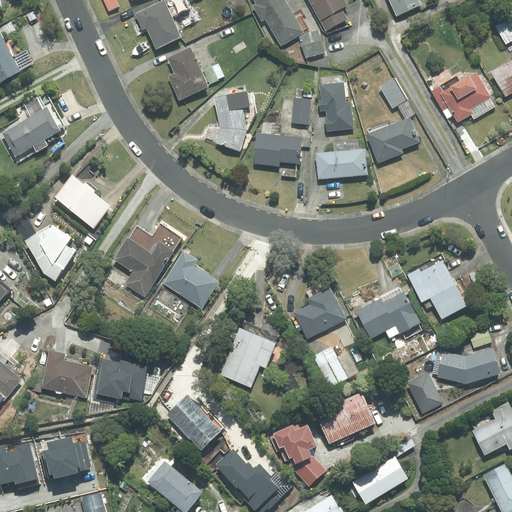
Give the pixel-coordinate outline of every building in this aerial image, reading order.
[(115,0),(103,0),(109,11),(119,6),(115,0)] [(196,22),(186,0),(163,0),(163,1),(135,13),(143,29),(147,27),(157,48),(180,37),(177,31),(196,22)] [(283,0),(254,0),(256,4),(253,6),(262,21),(266,19),(281,45),(303,32),(283,0)] [(308,0),(326,31),(347,19),(341,8),(347,5),(343,0),(308,0)] [(389,0),(397,16),(420,5),(417,0),(389,0)] [(511,17),(496,26),(506,44),(511,40),(511,17)] [(0,83),(36,64),(27,48),(13,55),(5,39),(18,32),(11,20),(0,26),(0,83)] [(318,31),(299,36),(306,58),(325,53),(318,31)] [(180,99),(208,86),(190,49),(169,59),(175,73),(169,76),(180,99)] [(511,59),(492,71),(505,96),(511,92),(511,59)] [(218,63),(203,70),(209,83),(224,76),(218,63)] [(495,107),(476,74),(460,83),(457,77),(440,86),(444,92),(442,94),(454,115),(458,122),(471,114),(474,119),(495,107)] [(321,85),(320,85),(322,100),(319,100),(320,111),(327,111),(327,118),(325,118),(327,131),(354,128),(351,102),(346,102),(344,82),(343,82),(342,75),(320,78),(321,85)] [(394,79),(380,87),(393,108),(397,105),(407,100),(394,79)] [(444,92),(440,86),(432,91),(448,118),(454,115),(442,94),(444,92)] [(215,143),(240,151),(247,129),(256,113),(252,93),(247,94),(246,92),(215,98),(219,122),(209,124),(206,137),(216,141),(215,143)] [(64,126),(46,93),(25,104),(33,118),(4,133),(16,154),(33,145),(36,151),(47,145),(44,139),(59,130),(59,129),(64,126)] [(310,100),(294,98),(292,122),(308,124),(310,100)] [(407,100),(397,105),(405,120),(409,118),(416,115),(407,100)] [(370,133),(367,134),(378,163),(403,153),(401,148),(418,142),(409,118),(405,120),(390,125),(389,123),(368,130),(370,133)] [(282,175),(295,176),(296,164),(299,164),(302,138),(256,134),(253,164),(279,166),(279,172),(282,172),(282,175)] [(367,174),(365,150),(358,150),(358,140),(333,142),(334,152),(317,154),(320,179),(367,174)] [(72,176),(55,197),(94,227),(111,206),(72,176)] [(292,190),(278,184),(274,193),(288,199),(292,190)] [(15,223),(24,239),(36,232),(27,216),(15,223)] [(52,226),(26,242),(44,273),(56,280),(74,252),(64,246),(70,238),(52,226)] [(126,284),(145,296),(181,239),(161,226),(153,238),(137,228),(130,239),(128,238),(114,259),(134,272),(126,284)] [(197,260),(184,252),(164,284),(202,308),(219,281),(193,265),(197,260)] [(442,254),(407,272),(422,302),(431,297),(442,319),(467,306),(444,263),(446,262),(442,254)] [(346,319),(326,281),(306,292),(310,298),(308,299),(311,305),(296,313),(308,338),(346,319)] [(382,298),(357,312),(371,339),(386,331),(390,339),(402,332),(406,339),(422,331),(418,323),(420,322),(404,292),(402,293),(399,287),(381,296),(382,298)] [(269,322),(259,329),(268,340),(272,342),(280,336),(269,322)] [(469,334),(474,348),(491,342),(487,328),(469,334)] [(265,368),(275,343),(272,342),(268,340),(240,329),(221,375),(251,387),(260,365),(265,368)] [(314,357),(330,387),(359,372),(348,352),(337,358),(332,347),(314,357)] [(493,349),(465,357),(444,352),(438,377),(466,384),(500,373),(493,349)] [(85,396),(91,366),(63,361),(65,354),(50,351),(43,387),(85,396)] [(0,403),(20,380),(3,366),(7,360),(0,354),(0,403)] [(148,362),(120,357),(118,362),(101,359),(94,400),(115,403),(116,397),(141,402),(148,362)] [(428,373),(408,383),(423,413),(443,403),(428,373)] [(317,413),(330,444),(377,425),(364,394),(317,413)] [(200,409),(187,396),(167,415),(190,438),(191,437),(202,448),(224,427),(209,412),(208,414),(202,407),(200,409)] [(497,420),(474,431),(485,454),(507,443),(510,449),(511,447),(511,410),(508,402),(492,410),(497,420)] [(328,471),(316,457),(313,450),(319,447),(311,422),(276,434),(274,435),(283,463),(288,461),(311,486),(328,471)] [(75,432),(42,440),(44,446),(39,447),(46,477),(53,475),(54,479),(78,473),(77,470),(80,467),(82,474),(95,470),(87,437),(77,440),(75,432)] [(5,445),(0,446),(0,472),(3,484),(14,481),(15,486),(40,480),(31,443),(19,446),(20,450),(7,453),(5,445)] [(234,451),(217,466),(258,511),(261,511),(290,486),(277,472),(271,477),(259,464),(254,468),(248,462),(246,465),(234,451)] [(142,478),(183,511),(186,511),(203,493),(171,467),(175,463),(163,453),(142,478)] [(350,489),(355,498),(362,494),(367,503),(411,478),(398,455),(354,480),(356,485),(350,489)] [(511,477),(505,465),(484,476),(502,511),(508,511),(511,510),(511,477)] [(105,511),(100,494),(82,498),(85,511),(105,511)] [(306,511),(345,511),(335,494),(306,511)]
